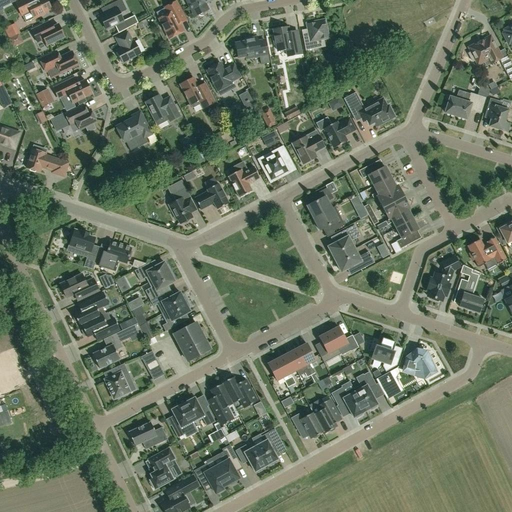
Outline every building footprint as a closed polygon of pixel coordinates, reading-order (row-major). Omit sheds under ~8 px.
[(37,0),(21,0),(15,3),(22,15),(26,22),(34,18),(34,19),(44,14),(44,13),(51,9),(46,0),(37,0)] [(121,0),(119,0),(110,5),(113,11),(100,17),(106,29),(115,25),(119,33),(127,29),(123,21),(120,13),(127,10),(121,0)] [(205,13),(204,11),(208,10),(205,4),(211,0),(186,0),(195,16),(198,15),(200,16),(202,16),(204,15),(205,13)] [(168,14),(159,19),(169,38),(183,31),(180,24),(186,21),(176,2),(165,8),(168,14)] [(317,41),(330,39),(328,32),(327,32),(325,20),(307,23),(308,29),(302,30),(306,51),(318,48),(317,41)] [(140,23),(142,29),(152,26),(151,21),(140,23)] [(50,22),(32,30),(37,42),(44,39),(47,45),(64,37),(58,24),(53,27),(50,22)] [(511,25),(504,30),(505,32),(503,33),(508,44),(511,43),(511,45),(511,25)] [(16,35),(11,26),(5,29),(10,38),(16,35)] [(275,44),(276,44),(278,51),(287,50),(288,56),(301,54),(297,31),(289,33),(288,27),(274,30),(275,36),(273,36),(275,44)] [(133,42),(127,32),(116,38),(121,48),(116,51),(123,63),(141,54),(134,41),(133,42)] [(486,66),(495,62),(499,60),(501,59),(498,54),(499,53),(498,52),(490,37),(470,48),(472,52),(468,54),(472,62),(476,60),(478,64),(483,61),(486,66)] [(246,56),(246,59),(260,56),(261,64),(269,63),(264,40),(257,42),(257,38),(248,39),(248,41),(236,44),(238,58),(246,56)] [(158,43),(151,46),(154,54),(161,51),(158,43)] [(61,73),(78,65),(72,52),(60,58),(56,52),(40,60),(46,72),(57,66),(61,73)] [(511,63),(510,59),(501,63),(510,80),(511,78),(511,63)] [(220,64),(217,65),(215,65),(211,67),(210,69),(207,71),(218,91),(217,91),(220,96),(228,92),(225,87),(231,84),(230,82),(233,81),(240,77),(234,65),(224,70),(220,64)] [(59,99),(69,94),(73,103),(92,94),(85,81),(79,84),(76,77),(54,88),(59,99)] [(215,102),(209,92),(202,95),(193,78),(180,85),(192,108),(200,104),(203,109),(215,102)] [(36,96),(41,105),(43,109),(54,103),(52,100),(47,90),(36,96)] [(370,126),(375,123),(376,126),(393,117),(388,107),(382,110),(378,102),(365,109),(356,92),(344,99),(351,113),(358,110),(364,121),(367,120),(370,126)] [(450,97),(445,113),(466,119),(469,109),(481,113),(486,98),(470,93),(467,103),(450,97)] [(180,116),(171,99),(163,103),(159,96),(146,103),(155,121),(154,121),(157,126),(169,120),(169,121),(180,116)] [(331,105),(336,112),(346,106),(341,98),(331,105)] [(490,99),(486,113),(484,118),(491,120),(489,126),(507,132),(509,124),(505,122),(508,110),(500,108),(502,102),(490,99)] [(80,130),(85,127),(88,132),(95,129),(93,123),(96,122),(91,110),(87,111),(84,105),(65,114),(70,125),(76,122),(80,130)] [(261,112),(265,120),(268,127),(276,123),(268,108),(261,112)] [(297,108),(291,111),(285,114),(288,119),(300,113),(297,108)] [(37,116),(41,125),(49,122),(45,112),(37,116)] [(152,134),(144,119),(140,112),(132,116),(133,118),(117,127),(124,142),(141,133),(144,139),(152,134)] [(347,141),(344,136),(355,130),(349,119),(338,124),(337,122),(324,129),(334,148),(347,141)] [(280,134),(291,132),(290,125),(279,127),(280,134)] [(0,143),(6,145),(5,146),(14,149),(19,133),(0,126),(0,143)] [(229,127),(215,134),(221,146),(235,139),(229,127)] [(314,152),(324,147),(316,132),(306,137),(292,144),(296,151),(295,151),(298,158),(299,157),(303,164),(316,157),(314,152)] [(184,146),(188,154),(199,148),(195,140),(184,146)] [(64,177),(68,163),(45,156),(46,154),(40,152),(41,148),(33,146),(26,168),(40,172),(41,167),(53,171),(52,173),(64,177)] [(287,169),(287,168),(285,164),(291,161),(283,146),(282,146),(283,148),(270,155),(272,158),(265,161),(264,162),(263,163),(263,164),(263,165),(263,166),(271,181),(285,174),(286,173),(287,172),(287,171),(287,170),(287,169)] [(368,176),(374,188),(391,179),(385,167),(373,173),(369,165),(359,171),(363,179),(368,176)] [(254,166),(247,170),(242,172),(241,170),(228,177),(239,198),(252,191),(248,184),(260,178),(254,166)] [(188,183),(197,179),(195,173),(185,177),(188,183)] [(391,179),(374,188),(377,192),(371,195),(373,199),(377,197),(377,198),(399,187),(398,186),(396,187),(391,179)] [(218,184),(217,184),(206,190),(207,192),(195,198),(201,210),(214,203),(217,210),(229,203),(218,184)] [(399,187),(377,198),(381,205),(384,212),(384,211),(388,218),(409,207),(405,200),(406,200),(402,194),(399,187)] [(196,210),(192,201),(185,188),(173,194),(176,201),(169,205),(176,219),(177,219),(180,224),(182,223),(184,223),(186,223),(187,222),(189,221),(190,219),(192,217),(190,213),(196,210)] [(313,218),(335,207),(332,208),(328,201),(333,199),(327,188),(314,195),(317,201),(307,206),(313,218)] [(369,204),(364,207),(368,216),(373,213),(369,204)] [(344,225),(335,207),(313,218),(320,230),(330,225),(333,231),(344,225)] [(409,207),(388,218),(389,220),(385,221),(387,225),(393,222),(395,227),(412,218),(408,210),(410,209),(409,207)] [(373,213),(368,216),(373,225),(378,222),(373,213)] [(412,218),(395,227),(401,239),(396,241),(400,249),(411,244),(407,236),(418,230),(412,218)] [(379,230),(387,225),(385,221),(377,226),(376,226),(379,230)] [(511,240),(511,222),(506,225),(506,223),(496,228),(501,237),(503,236),(507,243),(511,240)] [(335,260),(354,249),(350,241),(360,236),(354,225),(340,233),(341,233),(344,239),(329,247),(328,247),(335,260)] [(90,252),(93,245),(95,238),(88,236),(89,234),(81,231),(81,232),(74,230),(74,233),(72,232),(70,238),(72,239),(69,245),(90,252)] [(494,265),(494,266),(498,264),(507,260),(506,259),(496,240),(495,238),(486,242),(487,244),(483,246),(480,240),(480,239),(467,246),(470,253),(469,254),(473,261),(474,260),(478,268),(492,260),(494,265)] [(110,261),(118,263),(119,261),(127,264),(128,258),(130,258),(132,252),(131,251),(132,248),(131,248),(130,249),(118,245),(119,244),(118,244),(118,245),(110,242),(105,256),(100,254),(96,266),(107,269),(110,261)] [(354,249),(335,260),(341,272),(342,272),(357,263),(360,269),(360,270),(374,263),(368,252),(358,257),(354,249)] [(97,257),(89,255),(85,267),(93,270),(97,257)] [(438,300),(439,300),(442,301),(444,295),(446,296),(450,285),(447,284),(449,278),(448,278),(450,272),(460,267),(454,257),(442,264),(444,268),(441,276),(435,274),(433,279),(431,279),(427,290),(429,291),(428,297),(430,297),(431,298),(431,299),(432,300),(433,300),(434,301),(435,301),(436,301),(437,301),(438,301),(438,300)] [(149,270),(146,264),(134,271),(140,281),(146,278),(148,283),(171,271),(168,265),(166,266),(164,262),(149,270)] [(460,273),(470,277),(472,270),(463,265),(460,273)] [(171,271),(148,283),(151,288),(145,291),(150,301),(162,295),(160,289),(174,282),(172,278),(174,277),(171,271)] [(452,283),(456,284),(460,273),(456,271),(452,283)] [(77,300),(88,296),(99,291),(93,279),(86,282),(82,274),(60,285),(66,298),(74,294),(77,300)] [(482,300),(472,296),(473,291),(466,289),(468,282),(461,279),(457,292),(463,294),(459,307),(479,313),(483,300),(482,299),(482,300)] [(162,295),(150,301),(153,307),(157,305),(162,314),(186,301),(183,295),(182,296),(180,292),(165,300),(162,295)] [(100,316),(97,309),(108,304),(103,293),(78,305),(81,311),(74,314),(75,315),(73,316),(75,322),(77,321),(80,326),(81,326),(81,325),(100,316)] [(186,301),(162,314),(166,323),(162,326),(165,331),(181,323),(178,318),(190,312),(188,308),(190,307),(186,301)] [(137,303),(131,305),(134,312),(139,310),(137,303)] [(102,315),(100,316),(81,325),(81,326),(83,330),(82,331),(84,336),(86,336),(87,337),(94,334),(96,340),(119,329),(114,318),(106,323),(102,315)] [(179,344),(183,342),(187,349),(183,352),(188,362),(210,350),(196,323),(174,334),(179,344)] [(137,324),(112,335),(116,343),(93,354),(99,369),(119,359),(115,351),(123,347),(120,342),(130,338),(129,336),(140,331),(137,324)] [(329,332),(338,349),(347,344),(352,352),(359,348),(353,336),(346,340),(339,327),(329,332)] [(321,358),(338,349),(329,332),(319,337),(322,343),(315,346),(321,358)] [(150,341),(152,347),(160,343),(157,338),(150,341)] [(392,352),(394,346),(396,342),(382,338),(379,348),(376,347),(372,358),(384,362),(383,366),(386,372),(397,365),(399,357),(392,355),(393,352),(392,352)] [(297,349),(305,366),(315,360),(307,344),(297,349)] [(287,354),(296,371),(305,366),(297,349),(287,354)] [(414,359),(408,357),(403,371),(414,375),(420,372),(424,379),(428,377),(429,377),(429,376),(430,376),(431,376),(431,375),(432,375),(433,375),(433,374),(436,372),(425,352),(417,349),(414,359)] [(152,351),(141,357),(153,380),(164,374),(152,351)] [(0,390),(7,389),(6,385),(8,384),(13,383),(21,382),(18,369),(16,369),(13,352),(0,354),(0,390)] [(278,359),(286,376),(296,371),(287,354),(278,359)] [(276,381),(286,376),(278,359),(268,364),(276,381)] [(367,359),(358,362),(362,371),(370,367),(367,359)] [(127,380),(129,376),(124,364),(112,369),(114,375),(104,380),(114,400),(116,399),(118,399),(123,397),(122,396),(130,392),(125,381),(127,380)] [(400,390),(394,379),(397,374),(394,369),(381,376),(376,379),(386,398),(400,390)] [(376,379),(381,376),(378,370),(373,373),(376,379)] [(353,389),(365,411),(369,409),(370,410),(377,407),(376,405),(377,405),(370,392),(372,391),(370,388),(376,385),(369,372),(362,375),(366,382),(360,386),(353,389)] [(222,384),(235,408),(233,403),(240,400),(244,408),(257,401),(246,380),(237,384),(232,376),(226,379),(226,381),(222,384)] [(221,425),(230,421),(233,419),(227,407),(233,404),(235,408),(222,384),(211,390),(214,397),(208,400),(221,425)] [(315,385),(310,392),(315,396),(320,390),(315,385)] [(345,394),(342,387),(331,393),(338,406),(343,403),(345,406),(346,405),(354,418),(355,417),(356,418),(362,415),(361,413),(365,411),(353,389),(345,394)] [(183,404),(193,423),(202,419),(206,426),(215,422),(206,406),(200,409),(193,396),(186,400),(187,401),(183,404)] [(323,432),(324,434),(329,431),(331,432),(334,430),(335,428),(336,427),(334,424),(341,420),(330,399),(318,406),(321,410),(314,414),(323,432)] [(170,408),(174,415),(177,421),(170,425),(178,438),(185,434),(182,429),(193,423),(183,404),(178,406),(177,404),(170,408)] [(313,413),(312,413),(301,419),(298,414),(291,418),(298,430),(304,426),(311,439),(312,438),(314,439),(318,437),(319,434),(323,432),(314,414),(313,413)] [(151,438),(155,445),(168,440),(162,427),(154,431),(150,423),(129,432),(135,446),(151,438)] [(256,446),(266,466),(270,464),(271,465),(277,462),(276,460),(278,459),(274,452),(277,451),(274,446),(282,442),(275,429),(261,437),(264,442),(256,446)] [(217,434),(221,440),(227,436),(223,430),(217,434)] [(238,432),(227,436),(230,443),(241,439),(238,432)] [(214,465),(225,486),(229,484),(230,486),(237,482),(236,480),(239,478),(230,463),(237,459),(230,445),(222,450),(225,454),(220,457),(223,462),(217,466),(216,464),(214,465)] [(266,466),(256,446),(248,450),(246,445),(235,451),(243,464),(249,461),(255,472),(256,471),(257,473),(263,469),(263,468),(266,466)] [(148,461),(154,472),(150,474),(153,479),(151,480),(151,481),(150,482),(153,488),(154,487),(155,488),(175,477),(170,468),(174,466),(170,460),(174,458),(169,449),(148,461)] [(202,457),(210,454),(208,449),(200,452),(202,457)] [(225,486),(214,465),(207,469),(205,465),(194,471),(202,485),(208,481),(216,494),(223,490),(222,488),(225,486)] [(179,511),(189,507),(182,495),(198,486),(193,477),(166,491),(170,499),(161,503),(165,511),(179,511)]
